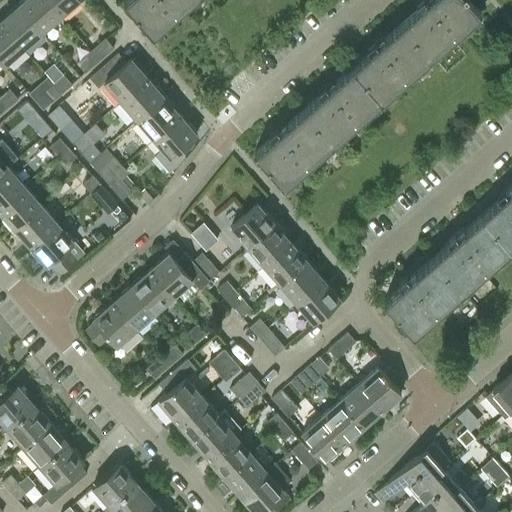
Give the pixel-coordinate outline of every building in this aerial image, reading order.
[(41,31),(60,14),(47,0),(21,0),(17,4),(41,31)] [(47,0),(60,14),(75,0),(47,0)] [(123,0),(153,33),(191,0),(123,0)] [(425,0),(403,20),(432,54),(481,10),(476,4),(480,0),(425,0)] [(0,22),(22,47),(41,31),(17,4),(0,18),(0,22)] [(382,97),(432,54),(403,20),(353,64),(382,97)] [(0,58),(4,63),(22,47),(0,22),(0,58)] [(94,63),(113,46),(105,37),(85,54),(94,63)] [(131,57),(126,61),(118,52),(89,77),(98,87),(105,81),(121,100),(148,76),(131,57)] [(84,71),(94,63),(85,54),(76,62),(84,71)] [(333,140),(382,97),(353,64),(304,107),(333,140)] [(60,92),(71,82),(63,73),(52,83),(60,92)] [(137,119),(165,95),(148,76),(121,100),(137,119)] [(52,99),(60,92),(52,83),(44,90),(52,99)] [(0,96),(8,105),(17,97),(9,87),(0,94),(0,96)] [(153,137),(180,112),(165,95),(137,119),(153,137)] [(283,184),(333,140),(304,107),(254,150),(283,184)] [(179,148),(197,132),(180,112),(153,137),(162,147),(154,154),(169,170),(177,163),(184,154),(179,148)] [(81,151),(90,142),(82,132),(72,141),(81,151)] [(58,154),(68,146),(59,136),(49,145),(58,154)] [(1,137),(0,138),(0,171),(8,165),(8,164),(18,156),(1,137)] [(66,164),(76,155),(68,146),(58,154),(66,164)] [(105,179),(122,164),(114,155),(107,161),(97,170),(105,179)] [(126,173),(128,171),(122,164),(105,179),(121,198),(131,190),(130,188),(135,183),(126,173)] [(0,204),(24,183),(8,165),(0,171),(0,204)] [(90,191),(100,183),(92,174),(83,182),(90,191)] [(0,210),(13,226),(41,202),(24,183),(0,204),(0,210)] [(107,211),(117,202),(100,183),(90,191),(107,211)] [(511,247),(511,245),(511,186),(482,213),(511,247)] [(29,244),(57,220),(41,202),(13,226),(29,244)] [(246,245),(274,221),(257,202),(230,226),(246,245)] [(462,290),(511,247),(482,213),(433,256),(462,290)] [(66,246),(73,240),(57,220),(29,244),(46,263),(48,262),(57,272),(75,257),(66,246)] [(263,263),(290,240),(274,221),(246,245),(263,263)] [(191,230),(188,233),(196,243),(199,239),(191,230)] [(279,283),(307,259),(290,240),(263,263),(279,283)] [(192,259),(184,250),(175,258),(169,251),(149,268),(172,294),(192,277),(199,286),(208,278),(192,259)] [(208,278),(218,270),(201,251),(192,259),(208,278)] [(413,333),(462,290),(433,256),(383,299),(413,333)] [(296,301),(323,277),(307,259),(279,283),(296,301)] [(154,310),(172,294),(149,268),(131,284),(154,310)] [(313,321),(340,297),(323,277),(296,301),(313,321)] [(209,278),(204,283),(208,287),(212,283),(213,282),(209,278)] [(224,297),(234,288),(226,279),(216,288),(224,297)] [(134,327),(154,310),(131,284),(111,301),(134,327)] [(233,307),(243,298),(234,288),(224,297),(233,307)] [(116,343),(134,327),(111,301),(93,317),(95,319),(89,324),(89,331),(98,342),(108,333),(116,343)] [(257,335),(267,326),(259,317),(249,326),(257,335)] [(199,337),(204,332),(196,322),(191,327),(199,337)] [(274,354),(284,345),(267,326),(257,335),(274,354)] [(336,356),(355,339),(347,330),(327,347),(336,356)] [(172,360),(181,352),(173,343),(164,350),(172,360)] [(239,364),(229,353),(222,346),(207,359),(224,378),(239,364)] [(153,377),(172,360),(164,350),(144,367),(153,377)] [(317,373),(327,364),(319,354),(308,363),(317,373)] [(184,376),(195,367),(186,357),(158,382),(166,391),(157,399),(174,418),(201,395),(184,376)] [(308,381),(317,373),(308,363),(299,371),(308,381)] [(381,407),(400,390),(377,364),(358,381),(381,407)] [(237,395),(256,379),(248,370),(229,386),(237,395)] [(511,371),(486,394),(503,413),(511,405),(511,371)] [(259,393),(265,388),(256,379),(237,395),(247,405),(259,393)] [(362,424),(381,407),(358,381),(339,398),(362,424)] [(17,384),(9,390),(2,382),(0,383),(0,420),(6,427),(33,403),(17,384)] [(288,415),(297,406),(281,387),(271,396),(288,415)] [(190,436),(217,413),(201,395),(174,418),(190,436)] [(344,440),(362,424),(339,398),(321,413),(344,440)] [(22,445),(49,421),(33,403),(6,427),(22,445)] [(511,405),(503,413),(506,417),(511,411),(511,405)] [(274,429),(284,420),(276,411),(266,420),(274,429)] [(206,454),(233,431),(217,413),(190,436),(206,454)] [(324,457),(344,440),(321,413),(301,430),(324,457)] [(283,439),(293,430),(284,420),(274,429),(283,439)] [(37,463),(65,440),(49,421),(22,445),(37,463)] [(223,473),(249,450),(233,431),(206,454),(223,473)] [(306,466),(316,457),(299,439),(290,447),(306,466)] [(79,462),(82,459),(65,440),(37,463),(54,483),(60,478),(79,462)] [(427,446),(375,491),(383,501),(408,479),(417,489),(450,460),(447,457),(433,441),(427,446)] [(240,492),(266,469),(249,450),(223,473),(240,492)] [(481,466),(496,484),(508,473),(493,455),(481,466)] [(109,503),(137,479),(120,460),(93,484),(109,503)] [(447,468),(453,463),(450,460),(417,489),(425,499),(409,511),(427,511),(460,484),(447,468)] [(86,471),(79,462),(60,478),(68,487),(86,471)] [(266,469),(240,492),(257,511),(259,509),(261,511),(267,511),(288,495),(283,489),(283,488),(266,469)] [(7,490),(17,481),(10,474),(1,482),(7,490)] [(50,503),(68,487),(60,478),(54,483),(42,493),(50,503)] [(116,511),(136,511),(153,497),(137,479),(109,503),(116,511)] [(16,500),(26,491),(17,481),(7,490),(16,500)] [(481,494),(474,500),(460,484),(427,511),(467,511),(484,498),(481,494)] [(165,511),(153,497),(136,511),(165,511)] [(484,511),(480,507),(487,501),(484,498),(467,511),(484,511)]
